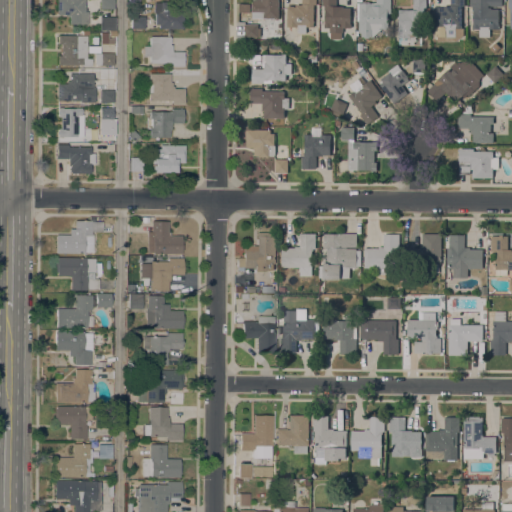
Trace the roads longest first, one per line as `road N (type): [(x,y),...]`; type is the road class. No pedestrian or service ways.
road 1 (residential): [(511,202),(0,195)]
road 2 (residential): [(212,511),(214,0)]
road 3 (residential): [(511,384),(214,383)]
road 4 (primary): [(8,196),(8,0)]
